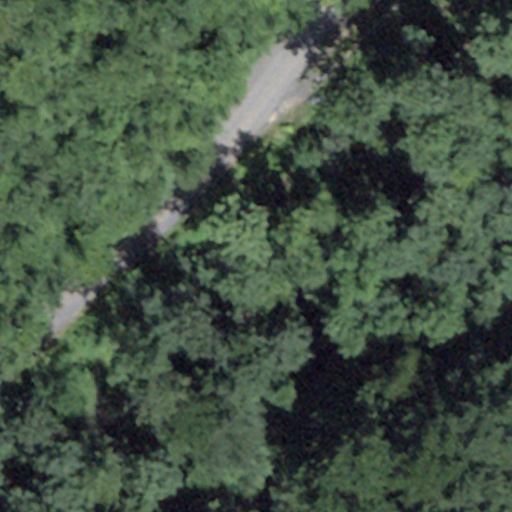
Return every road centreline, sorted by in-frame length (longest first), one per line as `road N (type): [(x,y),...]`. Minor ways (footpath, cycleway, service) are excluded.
road 1 (unclassified): [(337,0),(188,189),(0,370)]
road 2 (track): [(255,110),(383,0)]
